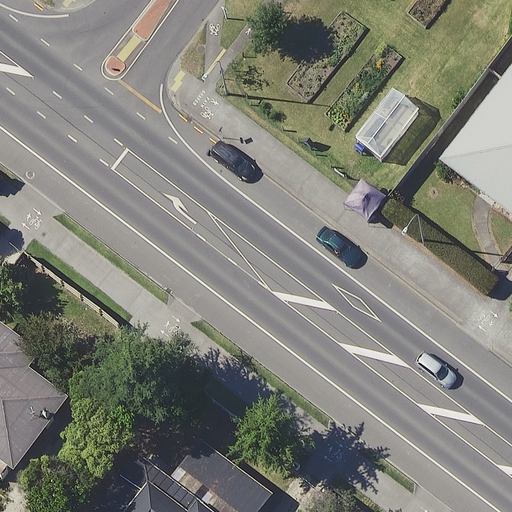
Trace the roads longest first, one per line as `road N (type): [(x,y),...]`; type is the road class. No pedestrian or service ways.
road 1 (primary): [(74,110),(186,191),(258,264),(511,461)]
road 2 (residential): [(74,110),(159,0)]
